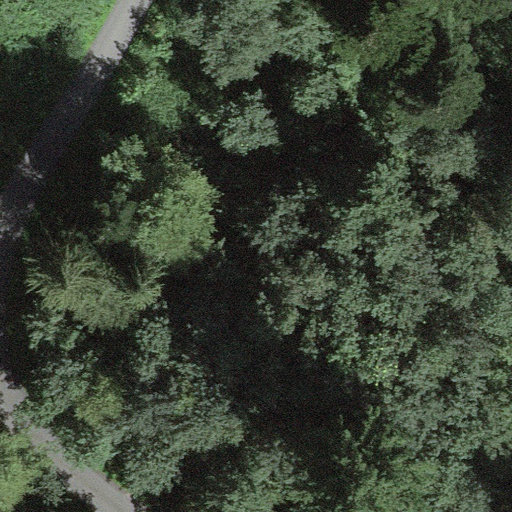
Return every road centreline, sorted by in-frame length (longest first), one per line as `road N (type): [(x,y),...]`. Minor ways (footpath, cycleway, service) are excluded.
road 1 (unclassified): [(134,0),(0,222)]
road 2 (unclassified): [(0,374),(36,434),(125,511)]
